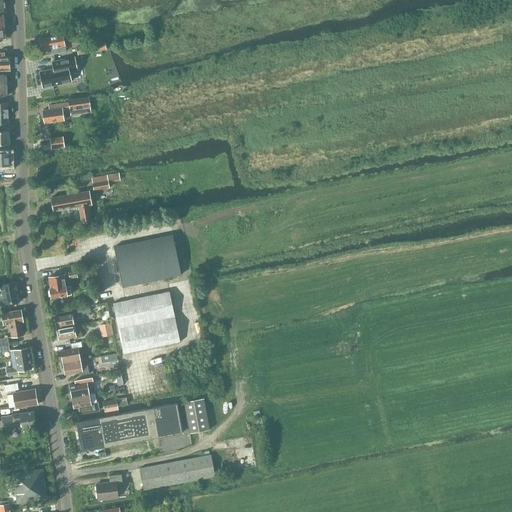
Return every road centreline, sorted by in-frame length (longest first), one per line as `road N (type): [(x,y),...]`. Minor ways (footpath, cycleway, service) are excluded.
road 1 (tertiary): [(68,511),(24,236),(18,0)]
road 2 (track): [(272,401),(241,404),(194,225)]
road 3 (track): [(194,225),(100,242),(29,267)]
road 4 (track): [(200,447),(64,476)]
